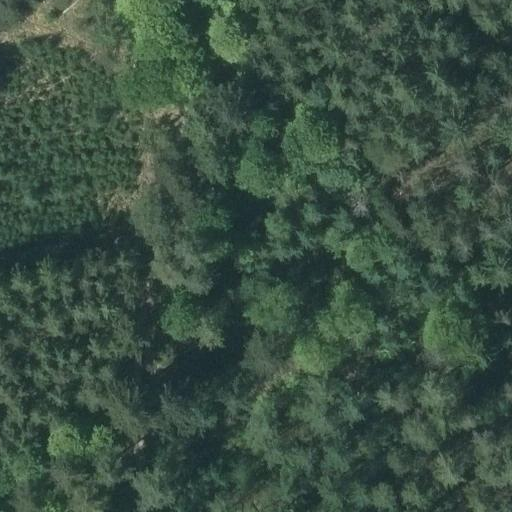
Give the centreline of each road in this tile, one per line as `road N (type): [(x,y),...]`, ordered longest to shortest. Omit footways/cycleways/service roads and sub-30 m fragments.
road 1 (track): [(203,0),(123,353),(141,511)]
road 2 (track): [(511,331),(123,353)]
